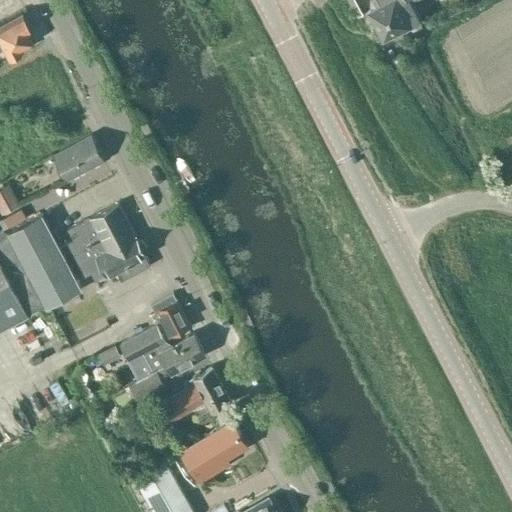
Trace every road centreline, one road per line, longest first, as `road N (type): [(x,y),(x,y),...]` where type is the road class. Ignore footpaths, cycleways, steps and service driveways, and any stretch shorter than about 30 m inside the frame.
road 1 (unclassified): [(310,511),(127,168),(51,0)]
road 2 (tertiary): [(391,242),(265,4)]
road 3 (tertiary): [(511,475),(391,242)]
road 4 (unclassified): [(511,203),(473,203),(391,242)]
